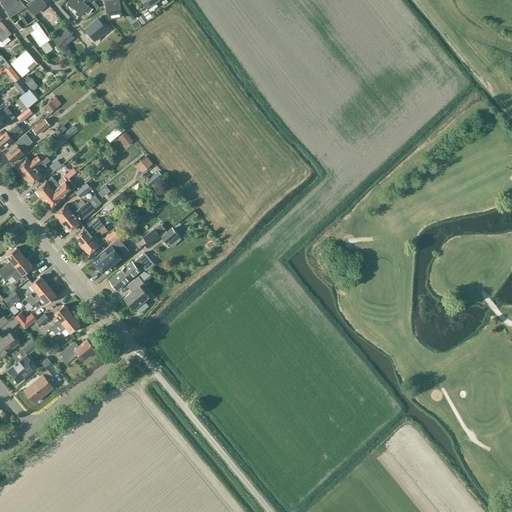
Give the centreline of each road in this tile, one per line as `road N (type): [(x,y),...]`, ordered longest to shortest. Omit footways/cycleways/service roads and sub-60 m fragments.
road 1 (unclassified): [(270,511),(144,358),(127,349)]
road 2 (residential): [(127,349),(0,184)]
road 3 (residential): [(31,428),(127,349)]
